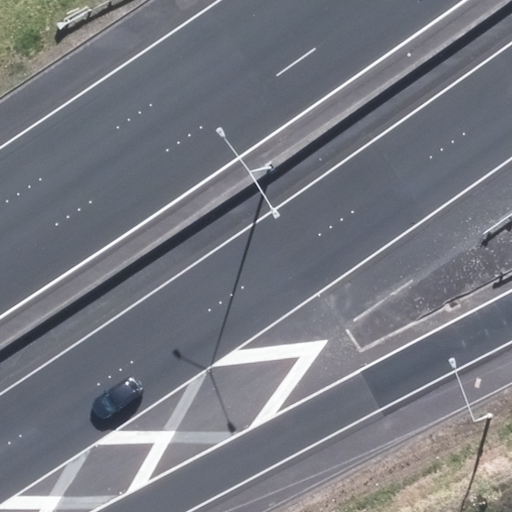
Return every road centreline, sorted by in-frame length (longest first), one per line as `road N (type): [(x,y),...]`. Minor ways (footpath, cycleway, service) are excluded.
road 1 (motorway): [(511,104),(328,240),(0,450)]
road 2 (motorway): [(0,262),(379,0)]
road 3 (motorway): [(511,317),(140,511)]
